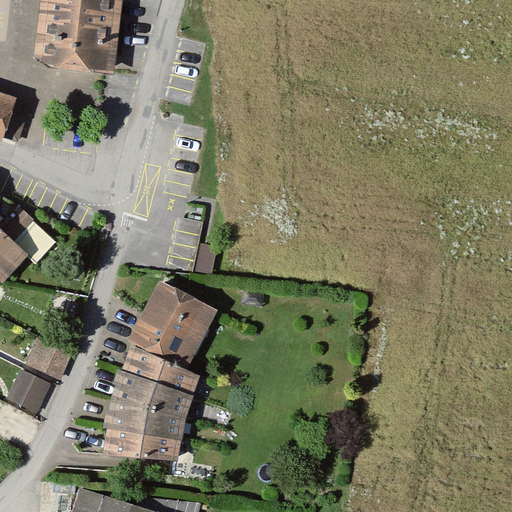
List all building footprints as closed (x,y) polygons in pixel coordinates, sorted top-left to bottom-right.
[(121,0),(40,0),(36,55),(54,72),(115,77),(121,0)] [(17,97),(0,92),(0,141),(3,143),(5,138),(16,142),(26,110),(14,107),(17,97)] [(30,221),(0,193),(0,273),(3,277),(26,253),(12,240),(30,221)] [(219,311),(161,281),(130,341),(189,371),(219,311)] [(70,355),(38,342),(27,369),(58,383),(70,355)] [(189,371),(133,344),(123,371),(195,395),(201,376),(189,371)] [(123,371),(120,370),(114,384),(117,385),(113,398),(110,414),(107,414),(104,428),(108,429),(183,441),(185,441),(188,419),(196,396),(195,395),(123,371)] [(48,385),(22,373),(11,398),(36,410),(48,385)] [(183,441),(108,429),(105,455),(180,461),(183,441)] [(162,511),(107,495),(101,511),(162,511)]
